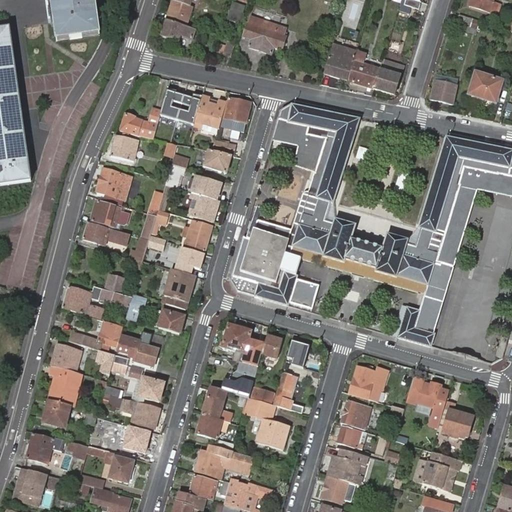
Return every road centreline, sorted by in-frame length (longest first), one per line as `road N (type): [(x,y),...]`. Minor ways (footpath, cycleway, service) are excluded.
road 1 (residential): [(131,58),(84,162),(0,474)]
road 2 (residential): [(218,300),(205,318),(149,511)]
road 3 (residential): [(218,300),(217,279),(272,88)]
road 4 (residential): [(294,511),(344,338)]
road 5 (residential): [(499,383),(344,338)]
road 6 (residential): [(131,58),(272,88)]
road 7 (residential): [(272,88),(407,116)]
road 8 (residential): [(473,511),(504,407),(499,383)]
road 9 (residential): [(344,338),(218,300)]
road 10 (residential): [(407,116),(442,0)]
